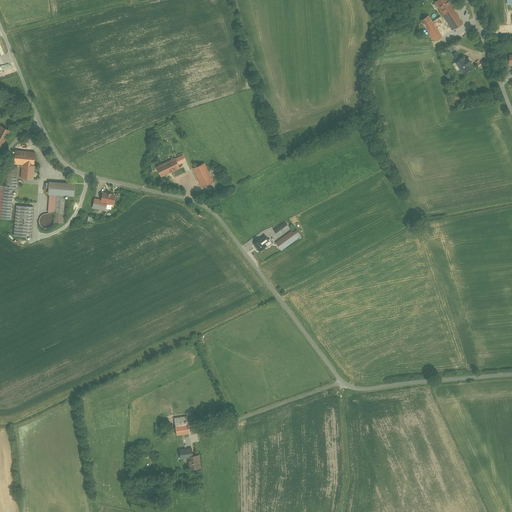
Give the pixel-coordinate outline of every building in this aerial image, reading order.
[(462,24),(447,0),(438,0),(435,2),(440,9),(439,10),(452,30),(462,24)] [(442,37),(428,16),(421,20),(434,42),(442,37)] [(452,45),(447,48),(451,55),(452,54),(456,51),(452,45)] [(456,51),(452,54),(456,61),(455,61),(463,73),(471,68),(464,56),(460,58),(456,51)] [(11,63),(0,66),(0,77),(14,73),(11,63)] [(10,131),(0,126),(0,147),(2,149),(10,131)] [(35,152),(25,151),(15,150),(14,163),(21,164),(34,165),(35,152)] [(184,155),(175,159),(178,165),(186,161),(184,155)] [(175,159),(162,165),(162,164),(157,167),(161,176),(179,168),(178,165),(175,159)] [(205,163),(194,168),(202,186),(213,181),(205,163)] [(34,165),(21,164),(21,167),(22,167),(21,178),(33,179),(34,165)] [(6,186),(0,185),(0,218),(11,219),(12,199),(13,191),(15,191),(17,166),(8,165),(6,186)] [(75,184),(49,182),(49,194),(50,194),(65,195),(74,195),(75,184)] [(111,194),(107,193),(107,194),(103,193),(102,200),(102,201),(107,202),(108,203),(111,204),(112,203),(113,204),(115,195),(111,194)] [(65,195),(50,194),(48,212),(55,213),(54,222),(63,223),(65,195)] [(107,202),(102,201),(102,200),(95,199),(93,207),(104,209),(105,204),(107,202)] [(33,207),(17,205),(14,235),(31,237),(33,207)] [(45,213),(44,213),(44,214),(43,214),(42,215),(41,215),(41,216),(40,217),(40,218),(39,218),(39,219),(39,220),(39,221),(39,222),(39,223),(40,224),(40,225),(41,226),(42,227),(43,227),(44,228),(46,228),(47,228),(49,228),(50,228),(51,227),(52,226),(53,225),(54,224),(54,223),(54,222),(54,221),(54,220),(54,219),(54,218),(53,217),(53,216),(52,216),(52,215),(51,214),(50,214),(49,213),(47,213),(46,213),(45,213)] [(285,222),(269,234),(272,238),(273,239),(289,227),(285,222)] [(292,231),(276,243),(281,250),(300,236),(296,230),(293,233),(292,231)] [(261,239),(254,244),(259,251),(266,246),(264,243),(268,240),(265,236),(261,239)] [(187,417),(174,418),(176,435),(189,433),(187,417)] [(190,441),(179,442),(181,458),(188,457),(189,469),(200,468),(199,455),(192,456),(190,441)]
